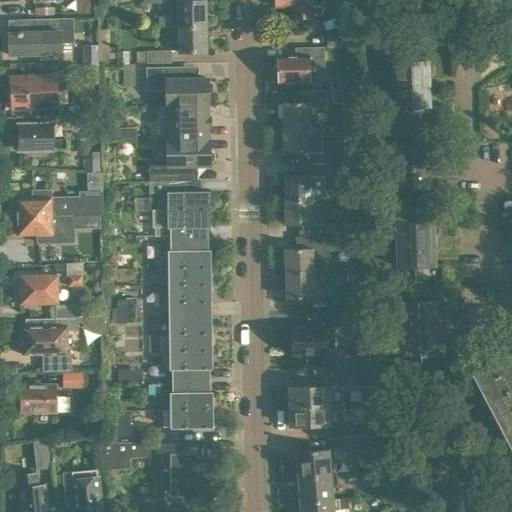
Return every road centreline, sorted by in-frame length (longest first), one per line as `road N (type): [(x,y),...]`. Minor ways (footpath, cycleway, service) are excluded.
road 1 (residential): [(258,511),(244,0)]
road 2 (residential): [(511,306),(491,268),(488,190),(471,159),(466,66)]
